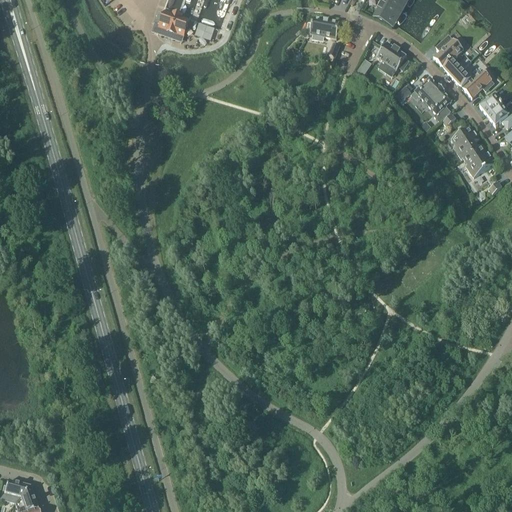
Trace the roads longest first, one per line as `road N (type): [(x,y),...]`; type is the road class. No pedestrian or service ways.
road 1 (secondary): [(153,511),(6,0)]
road 2 (unclassified): [(143,100),(143,215),(171,302),(227,378),(326,443),(338,466),(342,510)]
road 3 (residential): [(511,171),(420,57),(349,19),(314,12)]
road 4 (unclassified): [(342,510),(450,420),(511,327)]
